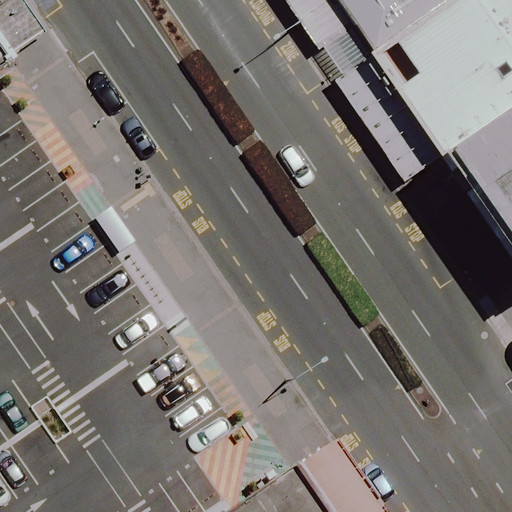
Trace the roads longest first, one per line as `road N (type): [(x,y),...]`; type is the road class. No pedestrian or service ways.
road 1 (secondary): [(425,485),(92,0)]
road 2 (secondary): [(229,0),(511,410)]
